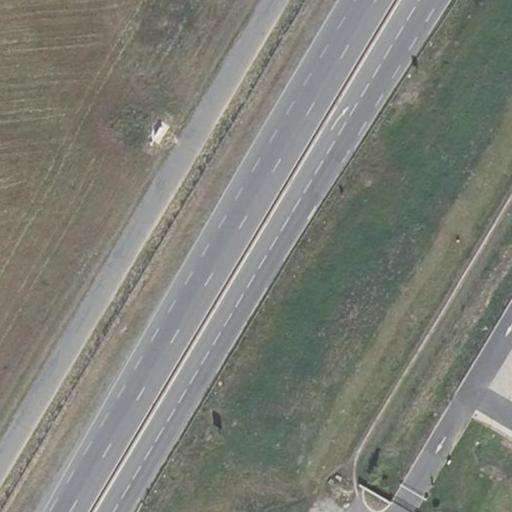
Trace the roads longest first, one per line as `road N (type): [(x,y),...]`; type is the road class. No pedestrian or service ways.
road 1 (primary): [(113,511),(421,0)]
road 2 (primary): [(368,0),(63,511)]
road 3 (track): [(323,511),(511,195)]
